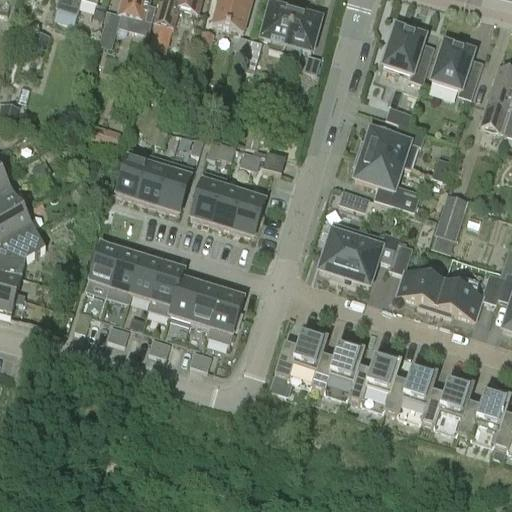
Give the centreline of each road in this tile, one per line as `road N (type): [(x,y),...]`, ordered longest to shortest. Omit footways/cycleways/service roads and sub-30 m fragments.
road 1 (residential): [(280,292),(243,401),(0,340)]
road 2 (residential): [(361,0),(280,292)]
road 3 (residential): [(280,292),(511,365)]
road 4 (residential): [(137,250),(280,292)]
